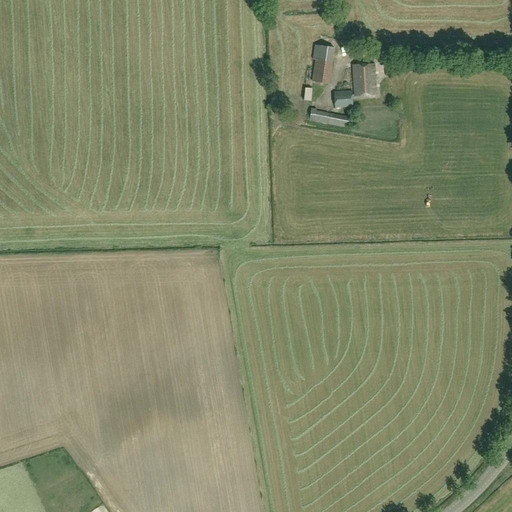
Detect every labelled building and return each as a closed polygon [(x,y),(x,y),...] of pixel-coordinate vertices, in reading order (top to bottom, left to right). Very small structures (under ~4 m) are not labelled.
[(333,64),(335,49),(315,45),(312,60),(314,61),(313,70),(330,73),(331,64),(333,64)] [(354,66),(355,87),(360,87),(360,85),(366,85),(366,81),(370,81),(370,80),(375,79),(374,65),(354,66)] [(376,96),(375,79),(370,80),(370,81),(366,81),(366,85),(360,85),(360,87),(355,87),(355,97),(376,96)] [(313,98),(314,86),(306,86),(306,98),(313,98)] [(335,93),(336,109),(353,108),(353,92),(335,93)] [(314,113),(313,122),(351,126),(352,117),(314,113)]
